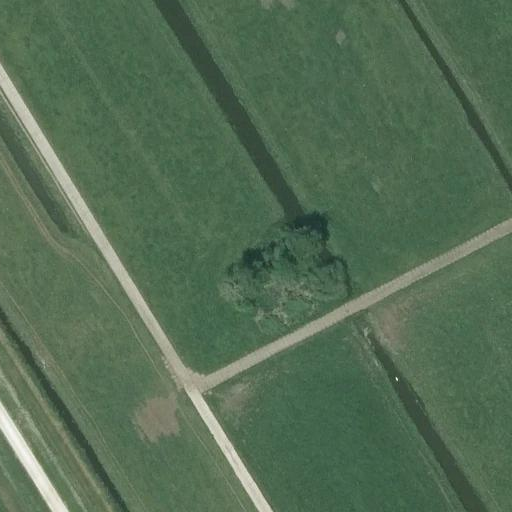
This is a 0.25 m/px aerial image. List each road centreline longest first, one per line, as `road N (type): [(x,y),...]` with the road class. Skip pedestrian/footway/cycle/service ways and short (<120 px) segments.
road 1 (track): [(0,76),(265,511)]
road 2 (track): [(191,391),(511,224)]
